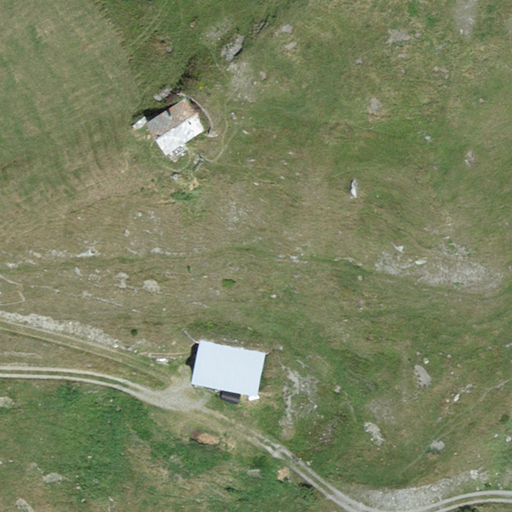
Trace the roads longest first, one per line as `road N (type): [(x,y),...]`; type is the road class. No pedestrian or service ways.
road 1 (track): [(0,372),(94,377),(230,425),(359,511)]
road 2 (track): [(0,323),(164,374),(179,386),(179,406)]
